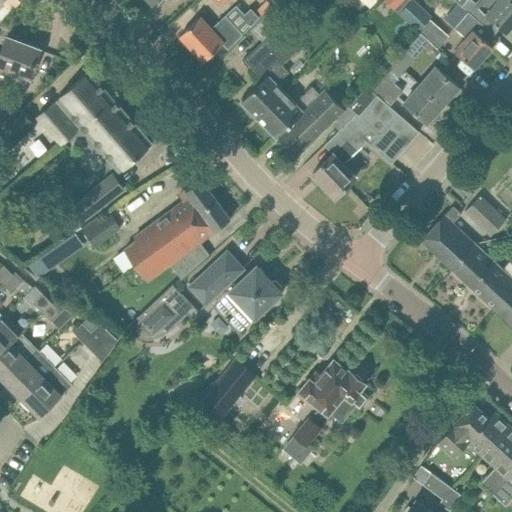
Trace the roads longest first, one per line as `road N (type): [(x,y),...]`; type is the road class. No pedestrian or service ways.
road 1 (tertiary): [(357,262),(285,209),(100,0)]
road 2 (unclassified): [(357,262),(511,85)]
road 3 (residential): [(380,511),(483,366)]
road 4 (tertiary): [(483,366),(357,262)]
